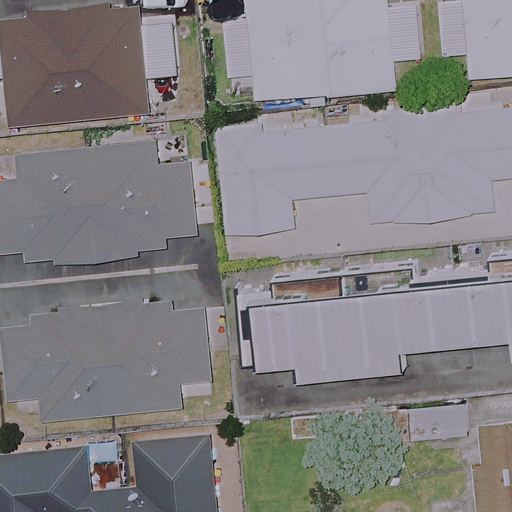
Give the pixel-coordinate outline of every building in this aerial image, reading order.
[(392,5),(391,0),(252,0),(253,20),(229,21),(232,74),(257,73),(258,95),(400,87),(398,58),(424,56),(421,3),(392,5)] [(511,0),(443,0),(447,56),(473,55),(474,74),(511,71),(511,0)] [(145,22),(143,2),(0,17),(0,75),(10,74),(15,124),(152,109),(148,75),(182,72),(176,18),(145,22)] [(511,90),(504,91),(505,104),(387,112),(387,119),(224,130),(231,229),(297,225),(295,194),(373,189),(375,219),(496,210),(494,175),(511,174),(511,90)] [(0,145),(0,251),(29,249),(30,258),(169,247),(168,233),(201,231),(195,163),(160,166),(157,133),(0,145)] [(511,272),(244,299),(250,362),(303,357),(305,373),(408,363),(406,343),(511,332),(511,272)] [(0,319),(0,324),(5,371),(7,396),(44,393),(46,418),(184,405),(182,380),(215,377),(207,298),(0,317),(0,319)] [(511,511),(511,415),(477,417),(482,511),(511,511)] [(219,511),(213,432),(139,438),(142,485),(94,489),(90,446),(0,452),(0,511),(219,511)]
